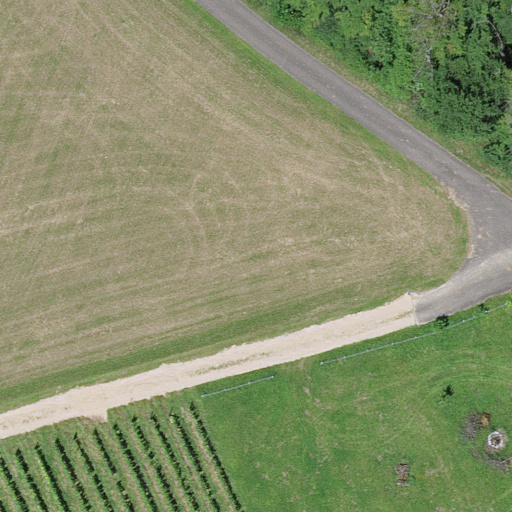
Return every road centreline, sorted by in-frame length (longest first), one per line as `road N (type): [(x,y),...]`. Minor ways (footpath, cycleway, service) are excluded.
road 1 (track): [(0,429),(412,315)]
road 2 (track): [(210,0),(418,148),(511,229)]
